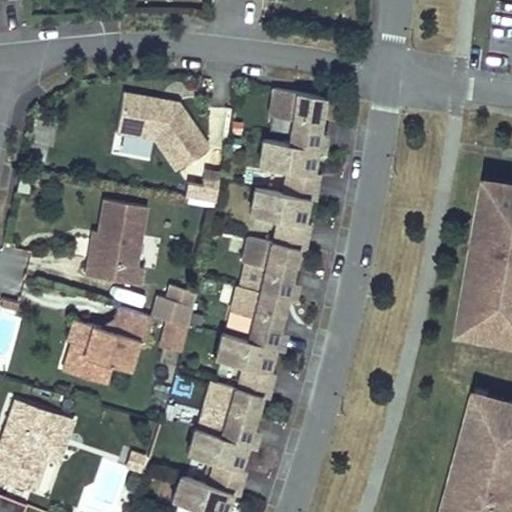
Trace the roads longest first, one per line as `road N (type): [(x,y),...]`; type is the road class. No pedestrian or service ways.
road 1 (residential): [(287,511),(357,261),(386,73)]
road 2 (residential): [(386,73),(113,43),(13,58)]
road 3 (residential): [(386,73),(511,93)]
